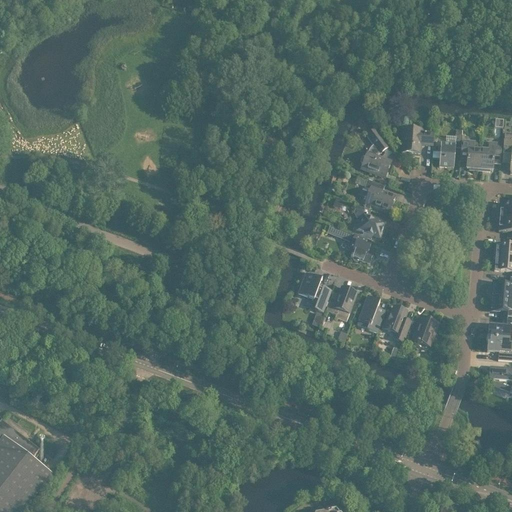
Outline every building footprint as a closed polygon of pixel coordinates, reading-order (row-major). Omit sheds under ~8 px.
[(362,164),(360,168),(384,177),(390,161),(375,155),(378,152),(386,147),(373,128),(364,135),(371,144),(368,147),(365,156),(364,156),(361,157),(359,161),(361,164),(362,164)] [(425,142),(425,145),(431,145),(432,133),(420,132),(421,129),(402,128),(401,137),(402,137),(401,152),(419,153),(419,145),(418,145),(418,142),(425,142)] [(511,133),(503,133),(501,162),(509,163),(508,172),(509,172),(509,174),(511,173),(511,133)] [(460,148),(460,140),(461,135),(454,135),(454,144),(440,143),(439,151),(432,151),(432,158),(438,158),(438,167),(452,168),(454,148),(460,148)] [(478,171),(480,150),(473,149),(473,143),(471,141),(460,140),(460,148),(459,161),(466,161),(465,169),(468,169),(469,170),(478,171)] [(487,150),(480,150),(478,171),(488,172),(489,170),(491,171),(492,163),(499,164),(500,143),(489,142),(487,144),(487,150)] [(381,191),(383,186),(377,184),(366,179),(363,187),(369,189),(364,202),(365,203),(370,204),(374,206),(373,207),(378,209),(378,208),(388,211),(394,196),(381,191)] [(498,218),(511,218),(511,197),(508,197),(507,206),(497,205),(496,218),(498,218)] [(363,208),(355,205),(352,212),(357,214),(355,219),(357,221),(354,228),(357,230),(356,233),(370,238),(371,235),(378,237),(383,223),(376,221),(375,219),(368,216),(370,211),(368,210),(363,208)] [(511,218),(498,218),(497,231),(506,232),(506,238),(511,238),(511,218)] [(337,230),(335,237),(348,242),(351,235),(337,230)] [(349,247),(345,255),(352,258),(352,260),(353,262),(355,262),(357,262),(358,260),(368,264),(372,252),(367,250),(369,247),(364,245),(366,239),(352,234),(351,235),(348,242),(347,247),(349,247)] [(494,244),(493,258),(511,259),(511,239),(508,239),(508,245),(494,244)] [(511,259),(493,258),(494,258),(493,271),(511,272),(510,279),(511,279),(511,259)] [(305,273),(297,294),(313,300),(312,301),(312,302),(313,303),(313,304),(314,305),(315,305),(313,310),(322,313),(330,291),(322,287),(321,290),(317,289),(321,279),(305,273)] [(491,285),(490,298),(511,299),(511,279),(503,279),(502,285),(491,285)] [(329,299),(325,311),(335,315),(334,318),(345,322),(356,293),(340,287),(337,295),(335,301),(329,299)] [(377,305),(379,301),(366,297),(356,324),(366,328),(366,329),(376,333),(384,311),(376,308),(377,305)] [(511,299),(490,298),(489,310),(500,311),(500,318),(511,319),(511,299)] [(403,320),(406,312),(393,307),(387,321),(384,319),(381,328),(395,333),(393,339),(402,342),(409,322),(403,320)] [(431,338),(437,323),(420,317),(418,324),(411,321),(407,332),(414,335),(412,340),(428,346),(429,344),(430,345),(433,339),(431,338)] [(488,325),(487,338),(510,340),(511,335),(511,334),(511,319),(500,318),(499,326),(488,325)] [(342,343),(346,334),(340,332),(337,341),(342,343)] [(497,352),(497,360),(511,361),(511,346),(510,346),(510,340),(487,338),(486,351),(497,352)] [(398,350),(392,347),(388,358),(394,360),(398,350)] [(491,383),(490,385),(509,392),(511,393),(511,368),(488,367),(487,383),(491,383)] [(0,511),(21,511),(51,474),(31,459),(38,450),(0,420),(0,511)]
